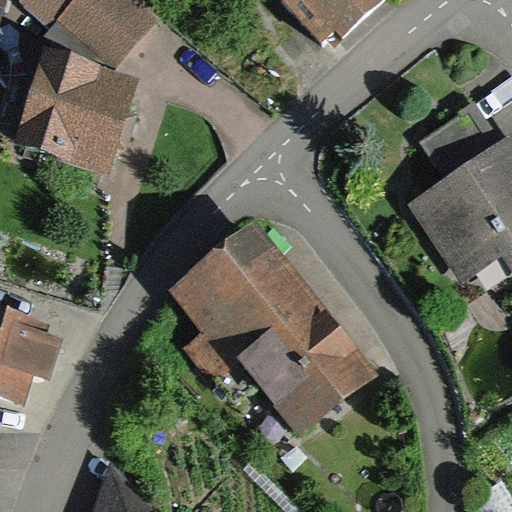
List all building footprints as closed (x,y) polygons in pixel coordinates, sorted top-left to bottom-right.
[(21,0),(19,3),(48,28),(42,35),(49,40),(15,141),(105,172),(138,79),(119,72),(161,25),(135,0),(21,0)] [(377,0),(280,0),(322,47),(377,0)] [(414,143),(444,187),(408,211),(478,312),(511,287),(511,140),(501,148),(471,104),(414,143)] [(256,224),(167,293),(198,332),(190,339),(217,375),(237,360),(301,442),(379,382),(256,224)] [(52,325),(0,307),(0,400),(25,409),(35,379),(50,384),(65,337),(50,331),(52,325)] [(151,511),(110,467),(95,511),(151,511)]
